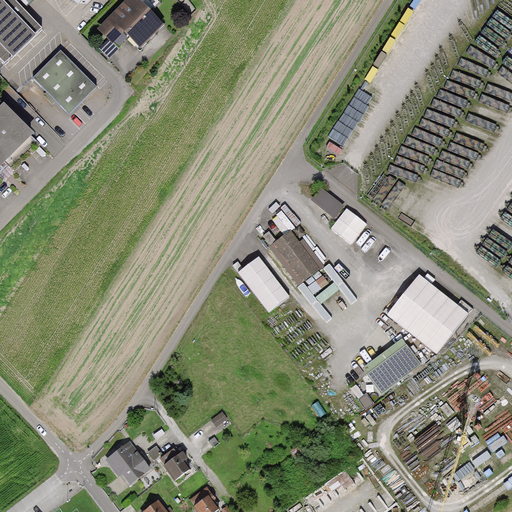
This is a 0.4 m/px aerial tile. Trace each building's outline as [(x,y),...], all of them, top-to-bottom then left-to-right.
[(12,0),(0,0),(0,60),(5,66),(42,31),(12,0)] [(125,0),(98,27),(109,38),(118,48),(130,36),(141,47),(164,25),(150,11),(160,2),(157,0),(125,0)] [(118,48),(109,38),(99,48),(109,59),(119,49),(118,48)] [(61,51),(34,78),(69,113),(96,86),(61,51)] [(0,170),(8,163),(11,166),(37,141),(31,135),(35,132),(4,101),(0,105),(0,170)] [(335,219),(346,206),(322,187),(312,200),(335,219)] [(348,208),(332,228),(352,244),(369,224),(348,208)] [(301,224),(296,228),(301,236),(306,232),(301,224)] [(291,230),(268,248),(299,287),(321,269),(291,230)] [(269,313),(290,297),(259,258),(238,274),(269,313)] [(316,294),(330,283),(320,271),(306,281),(316,294)] [(419,274),(387,314),(437,353),(469,312),(419,274)] [(402,338),(363,368),(383,394),(422,364),(402,338)] [(367,393),(358,399),(366,410),(375,404),(367,393)] [(223,411),(212,420),(217,427),(228,418),(223,411)] [(162,429),(154,435),(157,439),(165,433),(162,429)] [(215,437),(209,441),(213,446),(219,442),(215,437)] [(130,442),(106,460),(119,477),(123,474),(131,485),(151,470),(130,442)] [(485,444),(468,454),(481,475),(497,464),(485,444)] [(157,446),(148,452),(154,460),(162,454),(157,446)] [(297,446),(290,450),(296,460),(303,456),(297,446)] [(173,449),(161,458),(166,464),(164,465),(175,480),(191,469),(185,461),(188,458),(183,451),(178,455),(173,449)] [(352,462),(306,497),(315,509),(361,474),(352,462)] [(194,507),(198,511),(214,511),(220,508),(214,501),(217,499),(207,486),(191,499),(195,506),(194,507)] [(168,511),(159,500),(143,511),(168,511)]
